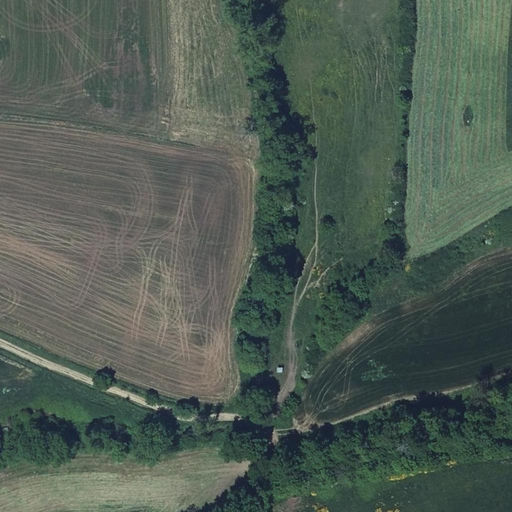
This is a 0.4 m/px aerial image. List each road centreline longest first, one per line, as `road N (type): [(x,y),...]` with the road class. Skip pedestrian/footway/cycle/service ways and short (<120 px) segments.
road 1 (track): [(262,470),(258,445),(241,431),(78,379),(0,343)]
road 2 (track): [(511,466),(311,477),(262,470)]
